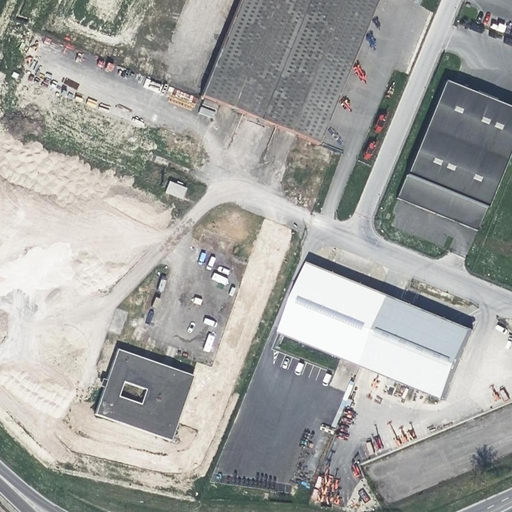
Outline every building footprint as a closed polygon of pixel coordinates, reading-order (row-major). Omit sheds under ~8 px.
[(236,0),(200,93),(317,140),(373,0),(236,0)] [(422,142),(504,175),(511,152),(511,113),(443,86),(422,142)] [(213,116),(214,110),(200,108),(199,113),(213,116)] [(0,168),(135,223),(151,183),(0,122),(0,168)] [(504,175),(422,142),(398,203),(478,236),(504,175)] [(181,203),(185,191),(167,184),(163,196),(181,203)] [(476,314),(315,247),(280,329),(443,396),(476,314)] [(100,346),(0,251),(0,335),(69,402),(90,384),(100,346)] [(169,438),(192,373),(116,344),(93,409),(169,438)]
